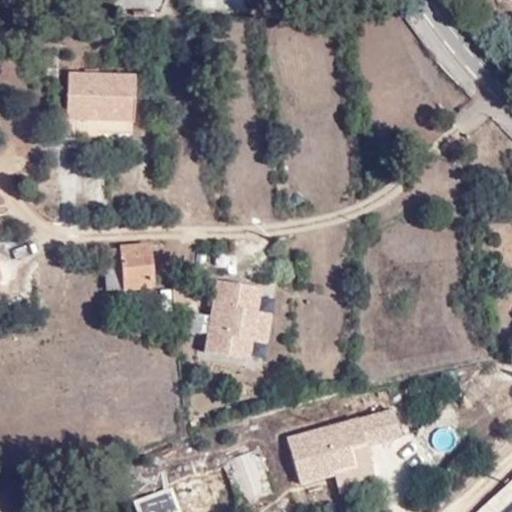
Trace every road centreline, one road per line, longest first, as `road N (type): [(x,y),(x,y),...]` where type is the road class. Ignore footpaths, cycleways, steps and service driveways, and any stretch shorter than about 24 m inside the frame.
road 1 (unknown): [(208,236),(281,228),(393,193),(495,78)]
road 2 (tertiary): [(511,95),(428,0)]
